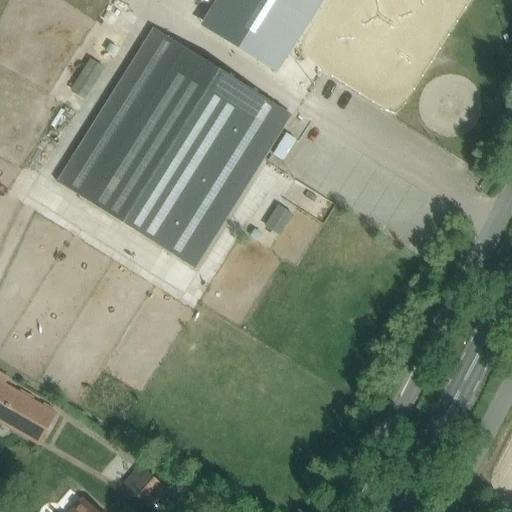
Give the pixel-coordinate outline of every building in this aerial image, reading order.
[(58,183),(190,266),(286,112),(185,48),(154,29),(58,183)] [(292,167),(304,144),(293,137),(280,160),(292,167)] [(0,416),(41,440),(56,414),(0,382),(0,416)] [(123,486),(151,508),(166,490),(139,468),(123,486)] [(97,511),(83,499),(71,511),(97,511)]
